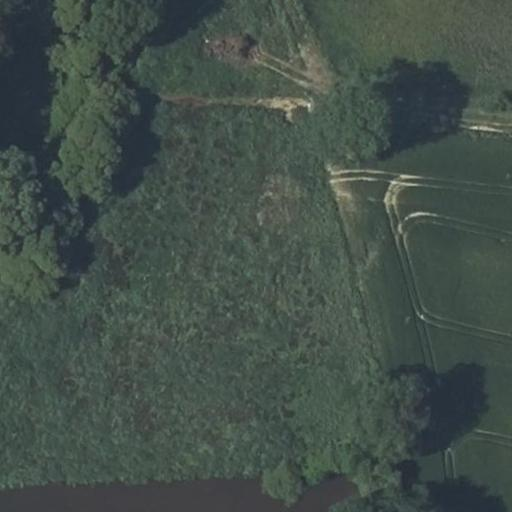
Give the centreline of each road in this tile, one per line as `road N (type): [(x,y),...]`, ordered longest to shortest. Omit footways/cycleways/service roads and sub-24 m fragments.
road 1 (track): [(338,90),(362,471),(373,511)]
road 2 (track): [(291,0),(338,90),(511,108)]
